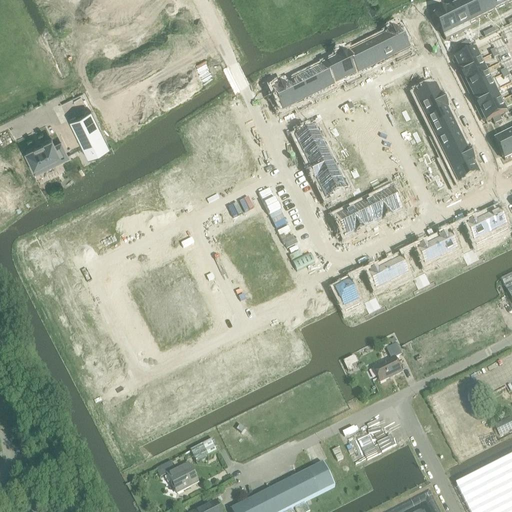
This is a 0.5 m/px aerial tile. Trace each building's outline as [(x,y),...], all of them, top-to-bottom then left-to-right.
[(471,0),(469,0),(459,5),(469,25),(469,24),(481,19),(471,0)] [(471,0),(481,19),(494,12),(493,11),(487,0),(471,0)] [(487,0),(493,11),(505,5),(502,0),(487,0)] [(459,5),(447,11),(459,35),(471,29),(469,24),(469,25),(459,5)] [(435,17),(433,18),(438,28),(443,37),(445,42),(459,35),(447,11),(445,12),(444,11),(435,16),(435,17)] [(386,38),(385,39),(394,58),(396,63),(410,56),(404,43),(398,32),(396,33),(395,32),(386,36),(386,38)] [(385,39),(372,45),(382,64),(394,58),(385,39)] [(372,45),(360,51),(370,71),(382,64),(372,45)] [(476,50),(454,61),(460,72),(479,62),(480,63),(482,61),(476,50)] [(348,55),(347,56),(357,77),(358,76),(370,71),(360,51),(348,57),(348,55)] [(336,61),(335,62),(345,82),(344,82),(346,86),(359,80),(358,76),(357,77),(347,56),(346,56),(345,55),(336,60),(336,61)] [(335,62),(322,68),(322,69),(323,69),(332,88),(333,87),(344,82),(345,82),(335,62)] [(479,62),(460,72),(465,82),(485,72),(484,72),(480,63),(479,62)] [(322,69),(311,75),(320,95),(333,89),(333,87),(332,88),(323,69),(322,69)] [(485,72),(465,82),(470,92),(492,81),(491,81),(486,71),(484,72),(485,72)] [(311,75),(298,81),(308,101),(320,95),(311,75)] [(492,81),(470,92),(475,102),(495,93),(499,91),(494,80),(491,81),(492,81)] [(298,81),(286,87),(296,107),(295,107),(297,112),(310,105),(308,101),(298,81)] [(274,93),(272,94),(282,114),(295,107),(296,107),(286,87),(284,88),(284,87),(277,90),(276,91),(274,92),(274,93)] [(435,88),(415,98),(420,109),(440,100),(440,99),(435,88)] [(495,93),(475,102),(480,113),(500,103),(495,93)] [(440,100),(420,109),(426,120),(446,110),(446,111),(447,111),(441,99),(440,99),(440,100)] [(500,103),(480,113),(485,123),(505,114),(500,103)] [(89,107),(67,117),(87,158),(109,148),(89,107)] [(446,110),(426,120),(431,131),(451,121),(446,111),(446,110)] [(451,121),(431,131),(436,141),(436,142),(456,132),(451,121)] [(319,128),(295,140),(300,150),(320,141),(324,139),(319,128)] [(436,141),(434,142),(440,154),(442,153),(462,143),(456,132),(436,142),(436,141)] [(511,153),(504,137),(494,142),(501,156),(504,161),(511,157),(511,153)] [(34,147),(25,152),(33,167),(41,162),(44,168),(67,156),(60,142),(54,145),(51,139),(42,143),(34,147)] [(320,141),(300,150),(305,161),(325,151),(320,141)] [(462,143),(442,153),(447,163),(467,153),(462,143)] [(325,151),(305,161),(310,170),(310,171),(330,161),(325,151)] [(447,163),(442,165),(448,176),(472,164),(472,165),(473,164),(468,153),(467,153),(447,163)] [(310,170),(309,171),(314,182),(315,182),(315,181),(337,170),(332,160),(330,161),(310,171),(310,170)] [(472,164),(448,176),(453,187),(478,176),(472,165),(472,164)] [(39,168),(31,173),(34,178),(42,173),(39,168)] [(337,170),(315,181),(315,182),(320,191),(342,181),(342,180),(337,170)] [(342,181),(320,191),(326,202),(350,190),(344,179),(342,180),(342,181)] [(388,189),(378,194),(380,198),(390,217),(391,217),(400,213),(388,189)] [(380,198),(372,202),(382,222),(381,222),(382,223),(392,218),(391,217),(390,217),(380,198)] [(372,202),(363,207),(372,226),(381,222),(382,222),(372,202)] [(363,207),(353,211),(363,231),(364,231),(372,226),(363,207)] [(353,211),(344,216),(354,235),(354,236),(354,237),(364,232),(364,231),(363,231),(353,211)] [(488,218),(482,221),(491,240),(507,232),(498,213),(496,214),(496,213),(488,217),(488,218)] [(336,222),(334,223),(337,229),(338,228),(344,240),(354,236),(354,235),(344,216),(335,220),(336,222)] [(468,228),(466,229),(476,247),(491,240),(482,221),(476,224),(475,223),(467,227),(468,228)] [(439,242),(433,245),(440,260),(441,262),(457,254),(449,238),(447,238),(446,237),(439,241),(439,242)] [(419,252),(417,253),(424,267),(440,260),(433,245),(427,248),(426,247),(418,251),(419,252)] [(473,250),(467,253),(473,264),(479,261),(477,258),(473,250)] [(467,253),(461,256),(465,264),(467,267),(473,264),(467,253)] [(390,266),(384,269),(391,284),(390,284),(392,286),(408,278),(399,262),(398,263),(397,262),(390,266)] [(370,277),(368,277),(375,292),(390,284),(391,284),(384,269),(378,272),(377,271),(369,275),(370,277)] [(424,274),(418,277),(424,288),(429,285),(428,282),(424,274)] [(511,274),(501,280),(504,288),(506,292),(507,292),(511,289),(511,274)] [(418,277),(412,280),(416,288),(417,291),(424,288),(418,277)] [(340,291),(335,294),(340,304),(340,305),(345,314),(347,313),(359,307),(349,287),(348,287),(347,285),(339,289),(340,291)] [(375,298),(369,301),(374,312),(380,309),(379,307),(375,298)] [(369,301),(363,304),(367,312),(368,315),(374,312),(369,301)] [(343,362),(346,369),(348,373),(353,370),(351,366),(357,363),(354,357),(343,362)] [(389,377),(401,371),(395,358),(373,368),(380,383),(389,378),(389,377)] [(322,412),(322,411),(321,409),(321,407),(318,404),(316,402),(314,402),(312,402),(308,402),(306,403),(305,405),(303,408),(302,410),(302,412),(303,415),(305,418),(307,419),(309,420),(312,421),(315,421),(317,420),(318,419),(321,416),(321,414),(322,412)] [(295,418),(294,415),(293,413),(291,412),(288,412),(286,412),(284,414),(283,416),(282,418),(283,420),(284,422),(286,424),(288,424),(291,424),(293,423),(294,420),(295,418)] [(499,437),(511,430),(511,417),(494,426),(499,437)] [(349,451),(355,465),(394,447),(384,425),(361,435),(362,436),(352,441),(356,447),(349,451)] [(196,463),(217,452),(218,452),(213,440),(190,452),(196,463)] [(511,511),(511,458),(457,486),(469,511),(511,511)] [(177,494),(197,484),(187,464),(167,475),(177,494)] [(333,485),(322,464),(230,510),(231,511),(284,511),(334,487),(333,485)] [(437,511),(432,499),(400,511),(437,511)] [(219,511),(215,503),(202,510),(202,511),(199,511),(196,511),(195,511),(219,511)]
